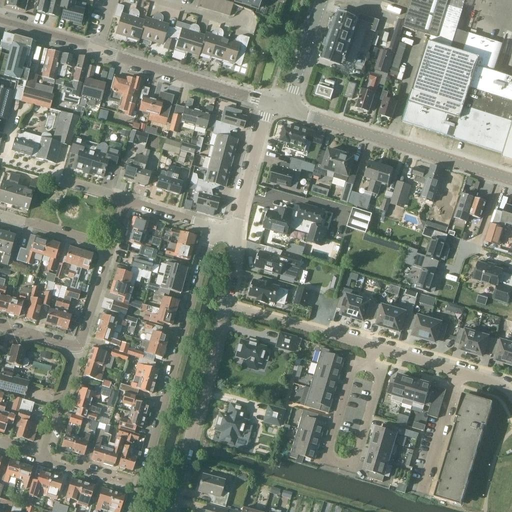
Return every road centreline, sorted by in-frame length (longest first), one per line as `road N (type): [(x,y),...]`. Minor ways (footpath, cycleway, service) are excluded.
road 1 (unclassified): [(139,487),(208,225)]
road 2 (residential): [(369,365),(355,361),(326,461),(355,469),(383,369)]
road 3 (tertiary): [(511,180),(289,110)]
road 4 (unclassified): [(173,511),(225,304)]
road 5 (residential): [(268,105),(98,51)]
road 6 (residential): [(225,304),(374,347)]
road 7 (residential): [(110,247),(125,200),(208,225)]
road 8 (unclassified): [(236,233),(268,105)]
road 9 (residential): [(457,371),(422,488)]
